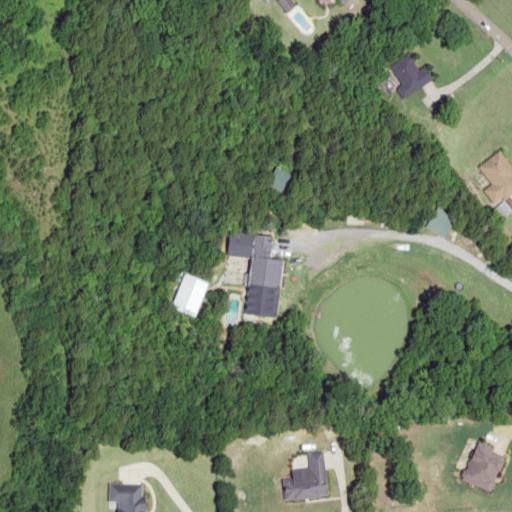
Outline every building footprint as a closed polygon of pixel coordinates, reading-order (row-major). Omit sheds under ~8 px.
[(400,84),(396,87),(402,97),(432,80),(424,66),(417,70),(408,55),(389,66),(400,84)] [(496,203),(511,191),(511,170),(497,151),(477,166),(492,185),(486,190),(496,203)] [(280,287),(282,259),(270,258),(272,236),(252,234),(247,284),(280,287)] [(282,479),(284,500),(327,497),(323,451),(307,452),(308,467),(290,469),(291,479),(282,479)] [(117,511),(144,511),(145,484),(108,483),(108,504),(118,504),(117,511)]
